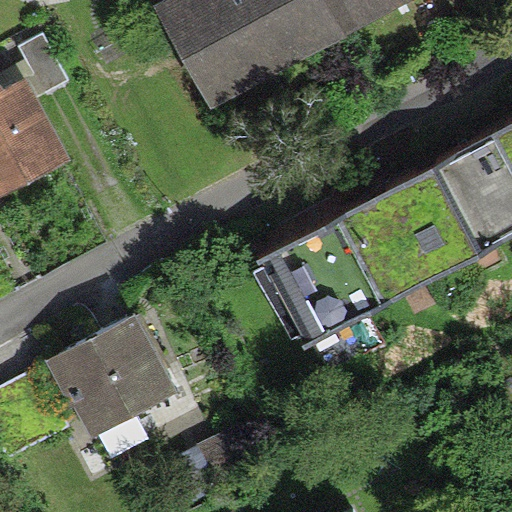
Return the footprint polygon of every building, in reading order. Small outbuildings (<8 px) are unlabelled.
[(161,0),(147,8),(203,108),(343,29),(326,0),(161,0)] [(326,0),(343,29),(395,0),(326,0)] [(0,189),(66,154),(21,72),(0,83),(0,189)] [(307,350),(511,240),(511,123),(382,193),(258,259),(307,350)] [(82,432),(167,385),(128,315),(43,362),(82,432)]
